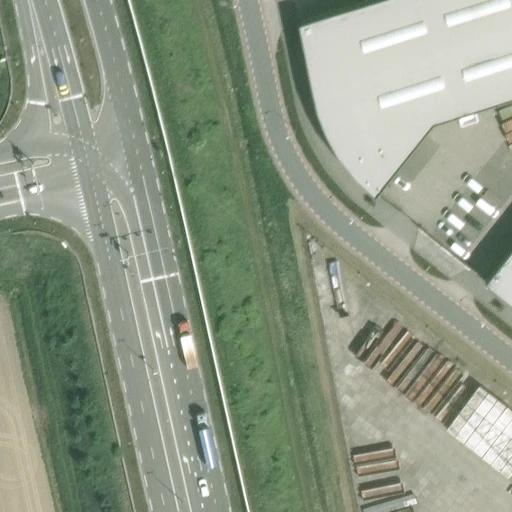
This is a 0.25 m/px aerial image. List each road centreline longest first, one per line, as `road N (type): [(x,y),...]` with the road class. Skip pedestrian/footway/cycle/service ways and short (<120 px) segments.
road 1 (tertiary): [(511,362),(340,228),(307,192),(275,127),(248,0)]
road 2 (primary): [(217,511),(135,152)]
road 3 (primary): [(92,181),(164,511)]
road 4 (primary): [(135,152),(93,0)]
road 5 (primary): [(43,21),(38,102),(29,130),(9,153)]
road 6 (primary): [(43,21),(80,138)]
